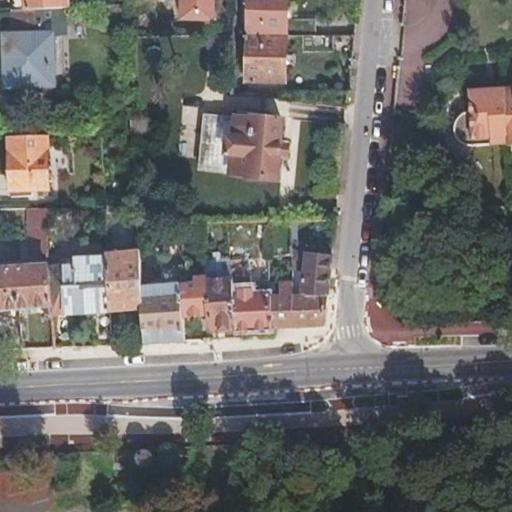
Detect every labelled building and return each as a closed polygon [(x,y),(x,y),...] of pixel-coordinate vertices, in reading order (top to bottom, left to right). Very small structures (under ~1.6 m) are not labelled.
[(214,0),(179,0),(180,20),(214,20),(214,0)] [(243,0),(243,19),(283,22),(300,23),(313,24),(314,9),(284,7),(284,0),(243,0)] [(446,3),(425,3),(424,0),(405,0),(407,23),(447,22),(446,3)] [(22,5),(13,6),(14,33),(8,33),(9,82),(54,80),(52,31),(66,30),(64,3),(22,5)] [(283,22),(243,19),(240,69),(280,72),(283,22)] [(330,43),(332,25),(313,24),(300,23),(299,40),(330,43)] [(507,138),(507,139),(511,138),(511,81),(467,85),(468,107),(465,107),(462,108),(460,109),(457,111),(455,113),(454,115),(452,118),(452,121),(451,124),(452,127),(452,130),(454,133),(456,135),(458,137),(460,139),(463,140),(466,141),(469,141),(471,141),(507,138)] [(203,110),(200,168),(278,173),(281,115),(203,110)] [(47,134),(8,136),(9,186),(49,185),(47,134)] [(103,218),(102,201),(83,201),(83,207),(86,207),(86,221),(100,221),(100,218),(103,218)] [(57,202),(46,203),(47,221),(58,220),(57,202)] [(163,205),(134,206),(136,247),(139,307),(141,338),(162,336),(181,335),(181,304),(181,270),(181,230),(164,227),(163,205)] [(48,248),(47,221),(29,221),(30,248),(48,248)] [(105,248),(107,308),(125,307),(139,307),(136,247),(105,248)] [(99,308),(107,308),(105,248),(64,250),(64,261),(48,262),(0,263),(0,305),(50,304),(50,310),(59,310),(82,309),(99,308)] [(295,249),(288,249),(288,257),(295,256),(301,255),(302,250),(295,249)] [(323,288),(327,250),(302,250),(301,255),(301,264),(299,288),(323,288)] [(205,280),(204,269),(181,270),(181,304),(200,304),(206,303),(205,280)] [(267,289),(268,322),(287,321),(290,321),(289,288),(289,277),(277,277),(278,288),(267,289)] [(233,285),(232,278),(205,280),(206,303),(207,324),(215,324),(234,323),(233,285)] [(267,289),(267,284),(233,285),(234,323),(251,323),(268,322),(267,289)] [(289,288),(290,321),(294,321),(319,320),(323,288),(299,288),(289,288)] [(316,451),(316,444),(297,445),(297,490),(285,489),(284,509),(315,509),(316,451)] [(316,451),(315,509),(314,511),(342,511),(342,450),(316,451)] [(393,493),(392,511),(452,511),(453,494),(393,493)] [(243,511),(244,497),(221,495),(220,511),(243,511)]
